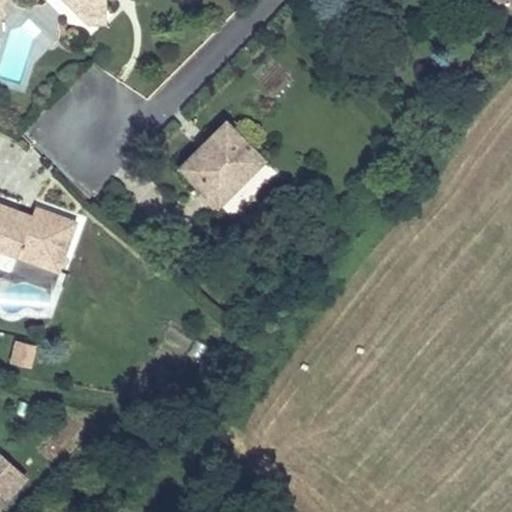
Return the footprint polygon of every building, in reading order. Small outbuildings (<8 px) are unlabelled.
[(84,0),(99,14),(113,0),(84,0)] [(114,18),(113,0),(99,14),(114,18)] [(270,153),(233,116),(223,126),(230,133),(211,153),(203,147),(189,162),(225,198),(270,153)] [(230,133),(223,126),(203,147),(211,153),(230,133)] [(26,211),(28,203),(8,197),(10,193),(0,189),(0,242),(7,245),(16,243),(71,262),(88,213),(52,202),(50,210),(43,208),(40,216),(26,211)] [(43,208),(28,203),(26,211),(40,216),(43,208)] [(11,361),(33,365),(37,342),(15,338),(11,361)] [(0,509),(31,474),(5,452),(0,457),(0,509)]
